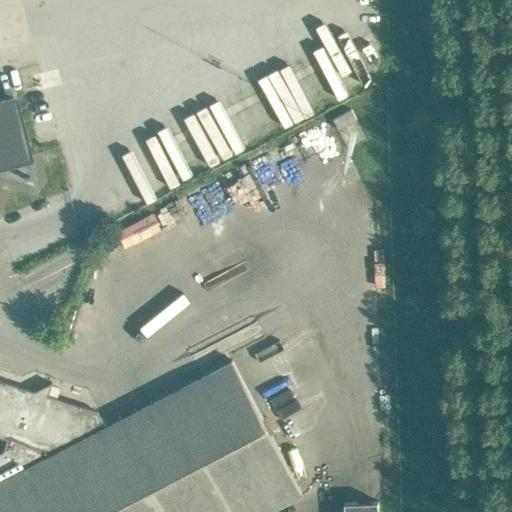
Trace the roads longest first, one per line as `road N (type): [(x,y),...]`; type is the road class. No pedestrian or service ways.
road 1 (unknown): [(1,315),(15,346),(32,359),(91,372),(142,361),(252,313)]
road 2 (unknown): [(0,247),(88,213),(115,192),(134,139),(117,79)]
